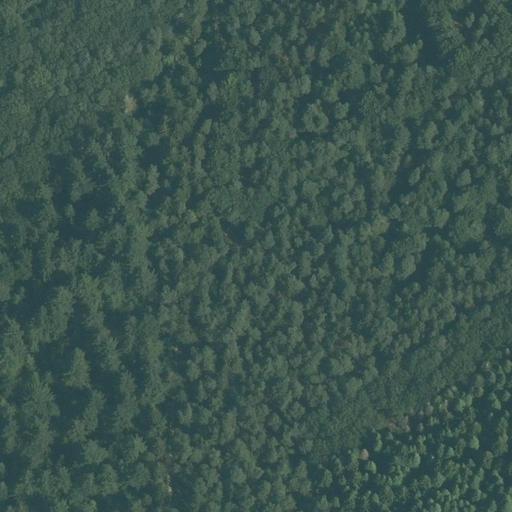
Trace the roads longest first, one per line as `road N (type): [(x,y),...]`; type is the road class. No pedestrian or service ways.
road 1 (track): [(211,0),(217,108),(176,350),(170,511)]
road 2 (track): [(170,503),(511,292)]
road 3 (track): [(189,269),(511,62)]
